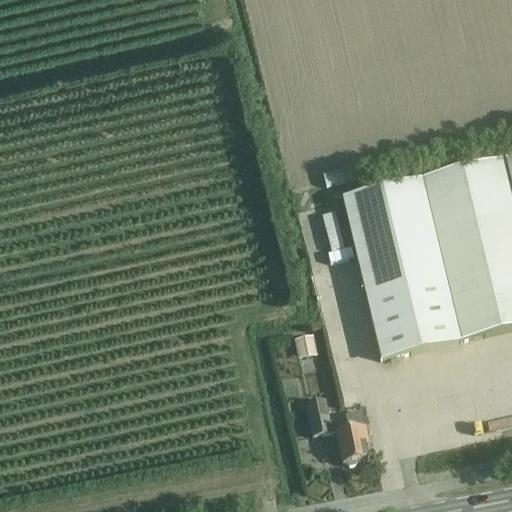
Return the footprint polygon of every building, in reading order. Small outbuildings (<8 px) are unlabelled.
[(511,214),(501,169),(423,187),(461,345),(511,332),(511,214)] [(352,171),(323,178),(326,190),(355,182),(352,171)] [(421,188),(342,207),(380,364),(459,345),(421,188)] [(334,207),(322,210),(331,245),(343,242),(334,207)] [(311,340),(295,343),(297,356),(313,353),(311,340)] [(305,408),(311,441),(331,437),(324,404),(305,408)] [(368,449),(361,417),(345,420),(347,434),(335,437),(342,469),(345,468),(348,471),(354,469),(355,466),(366,464),(363,450),(368,449)]
